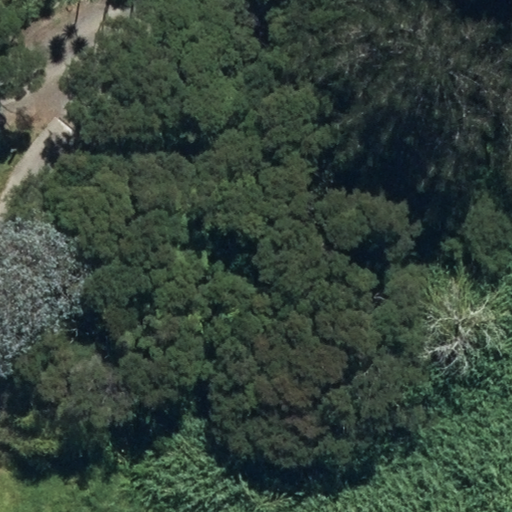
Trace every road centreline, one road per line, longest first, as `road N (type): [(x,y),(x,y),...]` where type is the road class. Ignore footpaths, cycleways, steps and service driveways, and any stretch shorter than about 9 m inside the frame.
road 1 (track): [(96,44),(0,229)]
road 2 (track): [(160,0),(0,96)]
